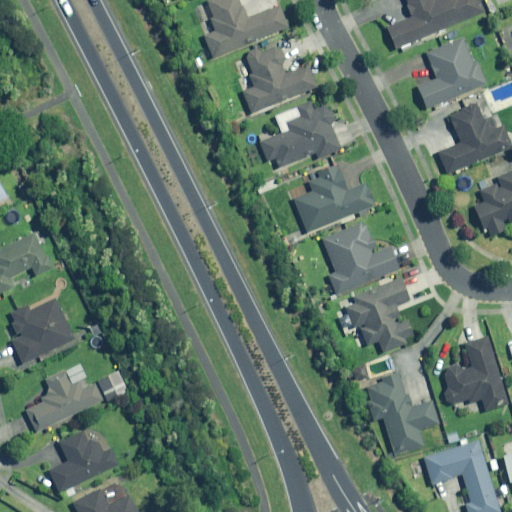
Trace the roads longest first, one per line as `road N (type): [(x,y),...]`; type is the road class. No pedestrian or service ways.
road 1 (secondary): [(93,0),(355,511)]
road 2 (secondary): [(303,511),(272,424),(61,0)]
road 3 (residential): [(511,289),(472,289),(452,277),(319,0)]
